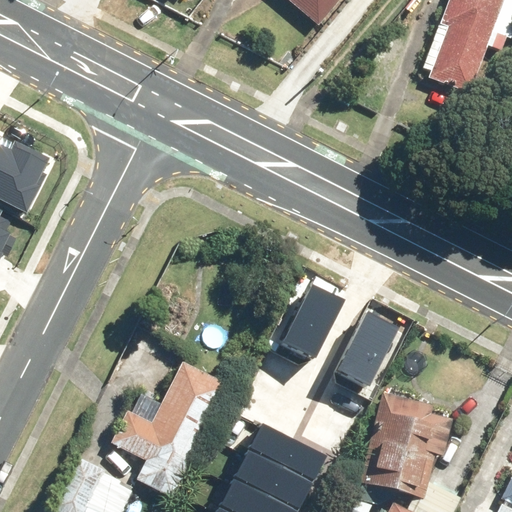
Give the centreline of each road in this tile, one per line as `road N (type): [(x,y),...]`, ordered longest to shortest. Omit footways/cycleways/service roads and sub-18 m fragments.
road 1 (secondary): [(162,102),(511,280)]
road 2 (tertiary): [(0,420),(162,102)]
road 3 (secondary): [(0,14),(162,102)]
